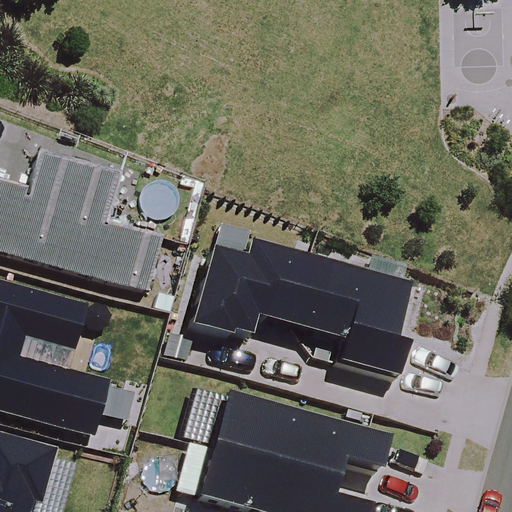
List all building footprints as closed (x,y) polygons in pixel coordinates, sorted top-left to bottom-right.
[(19,194),(0,189),(0,258),(137,297),(151,248),(94,232),(108,179),(29,157),(19,194)] [(284,334),(303,268),(237,249),(232,265),(202,256),(180,331),(234,346),(241,322),(284,334)] [(391,293),(303,268),(284,334),(329,347),(323,368),(381,384),(390,355),(375,350),(391,293)] [(60,376),(79,310),(0,287),(0,417),(85,441),(100,388),(60,376)] [(212,400),(197,451),(322,486),(327,468),(365,478),(374,446),(212,400)] [(0,511),(29,511),(45,455),(0,442),(0,511)] [(322,486),(197,451),(182,504),(212,511),(340,511),(317,505),(322,486)]
